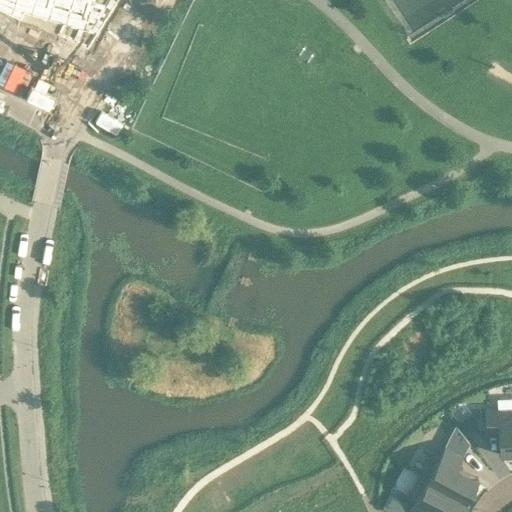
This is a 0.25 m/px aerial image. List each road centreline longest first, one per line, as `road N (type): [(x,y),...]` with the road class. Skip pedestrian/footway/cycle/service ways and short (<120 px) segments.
road 1 (residential): [(0,108),(61,138),(30,284),(26,390)]
road 2 (unknown): [(61,138),(157,0)]
road 3 (residential): [(26,390),(38,511)]
